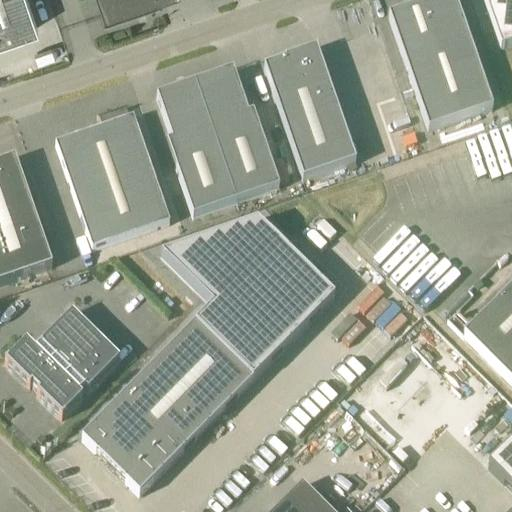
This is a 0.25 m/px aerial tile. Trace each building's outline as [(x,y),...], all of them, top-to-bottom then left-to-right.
[(0,0),(0,42),(38,29),(27,0),(0,0)] [(98,0),(104,17),(104,18),(104,19),(159,0),(158,0),(98,0)] [(452,0),(446,0),(388,20),(428,135),(492,113),(452,0)] [(511,0),(482,0),(500,52),(511,47),(511,0)] [(302,185),(355,167),(316,54),(317,54),(316,52),(284,64),(284,65),(263,72),(302,185)] [(194,87),(235,207),(279,192),(261,142),(241,132),(248,119),(232,74),(194,87)] [(192,222),(235,207),(194,87),(156,100),(172,146),(185,152),(175,172),(192,222)] [(91,254),(130,241),(169,228),(132,122),(129,123),(125,113),(127,112),(127,111),(96,122),(97,123),(99,122),(102,132),(55,149),(91,254)] [(0,167),(0,288),(51,271),(14,163),(0,167)] [(212,310),(138,385),(196,442),(334,302),(256,226),(160,259),(212,310)] [(511,293),(463,343),(511,392),(511,293)] [(36,398),(61,423),(64,420),(82,401),(79,398),(84,393),(87,396),(119,364),(71,317),(34,354),(26,346),(8,364),(7,364),(4,367),(29,392),(32,390),(38,396),(36,398)] [(139,500),(196,442),(138,385),(81,443),(139,500)] [(511,511),(511,447),(487,471),(511,496),(511,511)] [(324,511),(302,489),(278,511),(324,511)]
